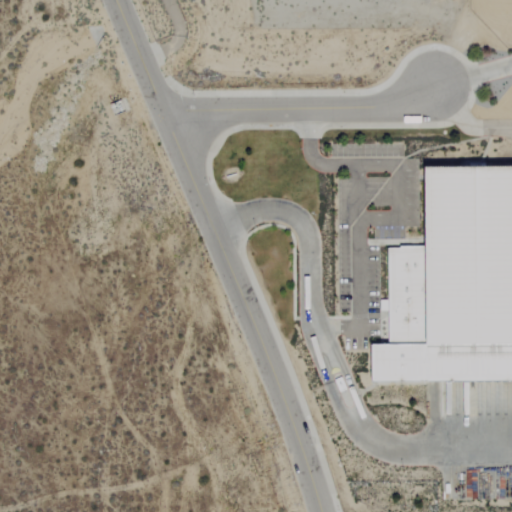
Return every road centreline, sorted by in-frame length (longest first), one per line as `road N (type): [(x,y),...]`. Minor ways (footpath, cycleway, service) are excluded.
road 1 (residential): [(316,511),(286,412),(113,0)]
road 2 (residential): [(163,112),(384,107),(428,95)]
